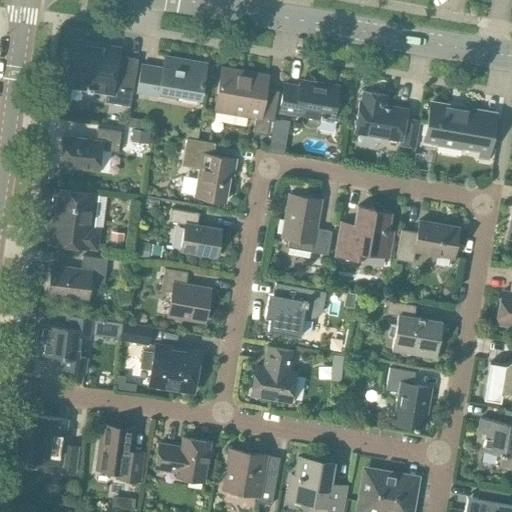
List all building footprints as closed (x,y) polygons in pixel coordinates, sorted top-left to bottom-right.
[(105,101),(129,106),(138,58),(117,55),(118,48),(76,41),(68,84),(86,87),(86,90),(91,90),(91,88),(106,91),(105,101)] [(142,65),(142,64),(141,64),(136,90),(173,97),(174,93),(200,97),(206,64),(164,56),(162,68),(142,65)] [(221,66),(214,110),(255,117),(252,131),(267,134),(269,120),(273,121),(278,91),(265,89),(267,74),(221,66)] [(325,83),(325,84),(304,80),(300,83),(299,86),(283,83),(279,111),(302,115),(302,120),(304,124),(309,126),(314,126),(318,123),(319,118),(338,121),(341,103),(335,102),(338,86),(325,83)] [(401,139),(400,144),(414,146),(418,120),(405,118),(406,109),(383,105),(385,94),(363,91),(361,101),(359,101),(354,131),(358,132),(357,137),(362,144),(372,145),(379,140),(379,135),(401,139)] [(461,147),(462,144),(481,147),(479,157),(487,158),(494,119),(481,117),(482,111),(464,108),(464,109),(448,106),(448,105),(430,102),(424,138),(438,140),(438,143),(461,147)] [(101,149),(118,151),(121,130),(97,127),(95,139),(62,135),(59,165),(98,170),(101,149)] [(236,158),(213,154),(215,142),(186,137),(181,165),(199,168),(194,195),(225,201),(229,173),(233,173),(236,158)] [(54,204),(51,228),(70,230),(68,246),(88,248),(88,247),(96,248),(98,229),(91,228),(91,225),(94,223),(95,215),(93,212),(93,209),(96,207),(97,199),(95,196),(95,193),(56,187),(55,191),(53,193),(52,201),(54,204)] [(327,254),(331,230),(315,228),(320,199),(289,193),(282,236),(288,237),(286,247),(327,254)] [(387,230),(390,213),(374,211),(374,208),(357,205),(354,223),(341,221),(335,254),(362,259),(366,256),(367,252),(388,256),(392,231),(387,230)] [(169,221),(184,223),(180,250),(215,256),(220,228),(196,224),(198,212),(171,208),(169,221)] [(401,229),(395,258),(412,261),(414,250),(453,256),(458,227),(418,220),(416,232),(401,229)] [(47,296),(87,301),(89,282),(103,284),(107,258),(82,255),(80,269),(51,266),(47,296)] [(187,271),(164,267),(160,289),(171,291),(167,315),(204,322),(210,287),(185,283),(187,271)] [(325,291),(275,282),(273,295),(268,294),(264,316),(269,317),(267,329),(299,335),(302,316),(310,318),(314,317),(317,315),(320,313),(322,309),(325,291)] [(511,291),(511,293),(501,291),(496,322),(511,325),(511,291)] [(387,300),(385,313),(397,315),(391,349),(435,357),(442,321),(413,316),(415,305),(387,300)] [(66,326),(38,323),(37,337),(44,338),(42,354),(62,357),(60,369),(84,372),(86,356),(77,355),(80,337),(89,338),(91,317),(67,314),(66,326)] [(103,321),(93,319),(91,333),(101,335),(103,321)] [(123,321),(120,339),(148,344),(151,326),(123,321)] [(149,384),(192,391),(199,351),(155,344),(154,352),(141,350),(138,368),(151,370),(149,384)] [(290,401),(296,371),(288,370),(292,350),(267,346),(264,366),(255,364),(250,395),(290,401)] [(511,356),(509,357),(507,358),(505,360),(504,362),(504,364),(489,362),(483,397),(499,400),(500,392),(511,394),(511,356)] [(415,371),(389,367),(385,389),(399,392),(394,422),(413,425),(412,428),(417,429),(417,426),(423,427),(430,387),(412,384),(415,371)] [(499,453),(503,454),(501,465),(511,466),(511,410),(506,409),(504,421),(480,417),(477,431),(485,433),(482,450),(499,453)] [(74,472),(77,446),(63,444),(66,419),(27,414),(22,454),(60,459),(60,463),(59,471),(74,472)] [(124,478),(139,480),(143,452),(129,450),(132,428),(102,423),(96,468),(125,472),(124,478)] [(159,442),(154,468),(176,472),(176,475),(203,480),(210,441),(182,436),(181,446),(159,442)] [(230,448),(223,488),(257,494),(256,501),(271,504),(278,464),(264,461),(265,454),(230,448)] [(294,474),(290,474),(287,494),(312,499),(312,503),(314,503),(312,511),(317,511),(340,511),(345,488),(329,485),(332,466),(318,463),(319,459),(297,456),(294,474)] [(389,475),(363,471),(355,511),(411,511),(416,484),(402,482),(404,474),(390,472),(389,475)] [(466,496),(463,511),(511,511),(511,503),(507,503),(509,491),(486,487),(484,499),(466,496)]
